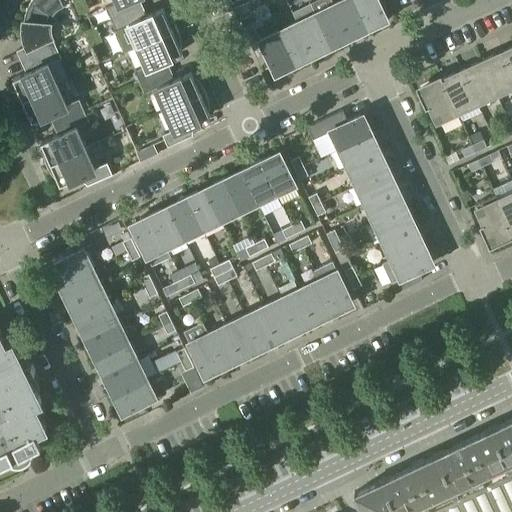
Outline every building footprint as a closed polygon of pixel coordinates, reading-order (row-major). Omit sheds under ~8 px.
[(64,7),(60,0),(32,0),(29,5),(25,15),(24,26),(24,36),(27,47),(17,51),(22,63),(56,47),(52,37),(50,30),(50,23),(53,16),(57,11),(64,7)] [(111,19),(136,8),(132,0),(118,0),(119,3),(106,8),(111,19)] [(257,8),(266,4),(264,0),(252,0),(246,3),(250,13),(258,10),(257,8)] [(334,4),(331,0),(316,0),(311,3),(316,13),(332,46),(342,41),(340,38),(349,34),(334,4)] [(358,33),(368,28),(354,0),(342,0),(334,4),(349,34),(357,30),(358,33)] [(354,0),(368,28),(379,23),(377,20),(386,16),(378,0),(354,0)] [(332,46),(316,13),(311,3),(292,12),(297,22),(312,52),(320,48),(321,51),(332,46)] [(138,46),(177,28),(174,23),(167,13),(165,13),(163,9),(141,19),(136,8),(111,19),(116,31),(129,25),(138,46)] [(304,56),(312,52),(297,22),(279,31),(295,64),(305,59),(304,56)] [(140,83),(165,72),(160,62),(182,52),(180,47),(182,47),(179,34),(177,28),(138,46),(147,66),(135,72),(140,83)] [(295,64),(279,31),(261,40),(259,36),(249,40),(260,66),(262,65),(260,62),(268,58),(274,70),(283,66),(285,69),(295,64)] [(19,102),(57,85),(48,64),(61,59),(56,47),(22,63),(31,59),(35,69),(13,79),(15,83),(14,84),(16,96),(19,102)] [(511,75),(511,47),(501,52),(511,75)] [(497,94),(511,86),(511,75),(501,52),(482,61),(497,94)] [(462,70),(477,103),(497,94),(482,61),(462,70)] [(457,112),(458,111),(477,103),(462,70),(442,79),(444,83),(457,112)] [(166,109),(205,92),(202,86),(195,76),(193,77),(191,72),(169,82),(165,72),(140,83),(145,94),(157,89),(166,109)] [(460,115),(458,111),(457,112),(444,83),(442,79),(422,88),(439,125),(460,115)] [(59,122),(84,111),(79,100),(66,106),(57,85),(19,102),(21,108),(29,118),(30,117),(32,122),(54,112),(59,122)] [(205,92),(166,109),(175,130),(163,135),(168,147),(193,136),(188,125),(210,115),(208,111),(210,110),(207,98),(205,92)] [(331,131),(339,149),(372,133),(368,123),(364,124),(360,115),(348,121),(343,110),(308,127),(313,138),(330,130),(331,131)] [(47,166),(85,149),(76,128),(89,122),(84,111),(59,122),(63,133),(41,142),(43,147),(42,148),(44,160),(47,166)] [(504,139),(511,135),(511,127),(501,132),(504,139)] [(348,167),(378,153),(374,145),(377,143),(372,133),(339,149),(348,167)] [(473,144),(476,152),(487,147),(484,139),(473,144)] [(462,149),(465,157),(476,152),(473,144),(462,149)] [(85,149),(47,166),(49,172),(57,182),(58,181),(60,185),(82,176),(87,186),(112,175),(107,164),(94,169),(85,149)] [(378,153),(348,167),(357,185),(390,170),(385,160),(382,161),(378,153)] [(479,159),(483,166),(494,161),(490,154),(479,159)] [(260,161),(276,194),(295,185),(281,155),(272,159),(270,156),(260,161)] [(295,170),(304,166),(299,156),(291,160),(295,170)] [(471,171),(483,166),(479,159),(468,164),(471,171)] [(258,203),(276,194),(260,161),(250,166),(252,169),(243,173),(258,203)] [(304,166),(295,170),(300,179),(308,175),(304,166)] [(390,170),(357,185),(366,204),(395,190),(392,182),(395,180),(390,170)] [(239,212),(258,203),(243,173),(235,177),(234,174),(224,179),(239,212)] [(221,221),(239,212),(224,179),(213,184),(215,187),(207,191),(221,221)] [(374,222),(407,207),(402,196),(399,198),(395,190),(366,204),(374,222)] [(203,230),(221,221),(207,191),(199,195),(197,192),(187,197),(203,230)] [(511,231),(511,192),(498,199),(497,199),(511,231)] [(313,206),(321,202),(317,193),(308,197),(313,206)] [(511,231),(497,199),(498,199),(496,195),(475,205),(492,241),(511,231)] [(184,239),(203,230),(187,197),(177,202),(178,205),(170,209),(184,239)] [(321,202),(313,206),(318,216),(326,212),(321,202)] [(383,241),(413,227),(409,218),(412,217),(407,207),(374,222),(383,241)] [(166,247),(184,239),(170,209),(162,213),(160,210),(150,215),(166,247)] [(171,256),(166,247),(150,215),(140,219),(141,223),(133,227),(151,265),(171,256)] [(292,225),(296,234),(305,229),(301,221),(292,225)] [(286,238),(296,234),(292,225),(282,230),(286,238)] [(392,259),(425,244),(420,233),(417,235),(413,227),(383,241),(391,259),(392,259)] [(331,243),(339,239),(335,229),(326,233),(331,243)] [(298,239),(303,248),(312,243),(308,235),(298,239)] [(127,251),(135,247),(131,238),(122,242),(127,251)] [(255,243),(259,252),(268,247),(264,239),(255,243)] [(293,252),(303,248),(298,239),(289,244),(293,252)] [(339,239),(331,243),(335,252),(344,248),(339,239)] [(249,256),(259,252),(255,243),(245,248),(249,256)] [(430,264),(426,255),(430,254),(425,244),(392,259),(391,259),(382,263),(396,293),(423,280),(418,270),(430,264)] [(135,247),(127,251),(132,261),(140,257),(135,247)] [(340,261),(348,257),(344,248),(335,252),(340,261)] [(60,284),(93,268),(83,249),(54,264),(58,273),(55,274),(60,284)] [(262,257),(266,266),(275,261),(271,253),(262,257)] [(256,270),(266,266),(262,257),(252,262),(256,270)] [(352,266),(348,257),(340,261),(344,270),(352,266)] [(224,272),(233,268),(229,260),(220,264),(224,272)] [(314,270),(318,279),(334,312),(344,307),(343,304),(351,300),(332,261),(314,270)] [(214,277),(224,272),(220,264),(210,269),(214,277)] [(349,280),(357,276),(352,266),(344,270),(349,280)] [(72,301),(102,287),(93,268),(60,284),(65,294),(68,293),(72,301)] [(224,272),(228,281),(237,276),(233,268),(224,272)] [(218,285),(228,281),(224,272),(214,277),(218,285)] [(145,288),(153,284),(149,274),(140,279),(145,288)] [(181,279),(185,287),(195,283),(191,274),(181,279)] [(357,276),(349,280),(353,289),(362,285),(357,276)] [(163,288),(167,296),(185,287),(181,279),(163,288)] [(300,288),(314,318),(322,314),(324,317),(334,312),(318,279),(300,288)] [(153,284),(145,288),(150,298),(158,293),(153,284)] [(102,287),(72,301),(76,309),(73,311),(78,321),(110,305),(102,287)] [(306,322),(314,318),(300,288),(281,297),(298,330),(307,325),(306,322)] [(188,293),(192,301),(202,297),(198,289),(188,293)] [(183,306),(192,301),(188,293),(179,298),(183,306)] [(281,297),(263,306),(278,336),(286,332),(287,335),(298,330),(281,297)] [(90,338),(119,323),(110,305),(78,321),(83,331),(86,330),(90,338)] [(263,306),(245,315),(261,348),(271,343),(269,340),(278,336),(263,306)] [(163,325),(171,321),(167,311),(158,315),(163,325)] [(226,324),(241,354),(249,350),(250,353),(261,348),(245,315),(226,324)] [(171,321),(163,325),(167,334),(176,330),(171,321)] [(202,322),(183,331),(203,372),(212,368),(214,371),(224,366),(208,333),(202,322)] [(119,323),(90,338),(94,346),(90,347),(95,358),(128,342),(119,323)] [(213,331),(208,333),(224,366),(234,361),(232,358),(241,354),(226,324),(213,331)] [(11,466),(14,467),(18,468),(21,467),(24,466),(26,464),(27,463),(29,460),(29,456),(29,453),(28,450),(42,443),(36,432),(46,427),(35,403),(41,400),(28,374),(35,371),(32,364),(25,367),(12,341),(6,344),(0,332),(0,463),(6,461),(8,464),(9,465),(11,466)] [(108,374),(137,360),(128,342),(95,358),(100,368),(104,366),(108,374)] [(181,361),(189,357),(184,348),(176,352),(181,361)] [(189,357),(181,361),(185,371),(194,367),(189,357)] [(137,360),(108,374),(112,383),(108,384),(113,394),(146,378),(137,360)] [(146,378),(113,394),(118,404),(121,403),(126,412),(155,397),(146,378)] [(511,511),(511,418),(465,440),(499,511),(511,511)] [(431,511),(499,511),(465,440),(437,453),(410,466),(431,511)] [(431,511),(410,466),(354,492),(363,511),(431,511)]
